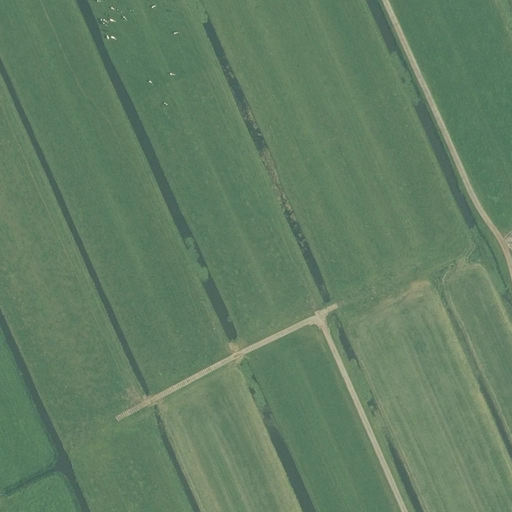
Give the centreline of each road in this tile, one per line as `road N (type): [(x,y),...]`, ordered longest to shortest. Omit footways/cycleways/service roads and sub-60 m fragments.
road 1 (track): [(511,270),(384,0)]
road 2 (track): [(335,307),(116,418)]
road 3 (track): [(404,511),(318,316)]
